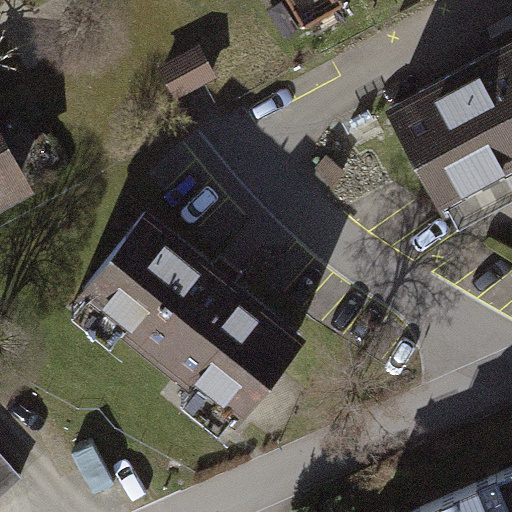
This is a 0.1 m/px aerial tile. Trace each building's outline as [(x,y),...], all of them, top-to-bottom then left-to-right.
[(331,0),(337,8),(352,0),(331,0)] [(511,34),(395,95),(446,194),(511,160),(511,34)] [(0,127),(0,218),(37,199),(0,127)] [(320,320),(154,196),(86,286),(252,410),(320,320)] [(0,455),(0,487),(16,474),(0,455)] [(511,511),(511,467),(412,511),(511,511)]
